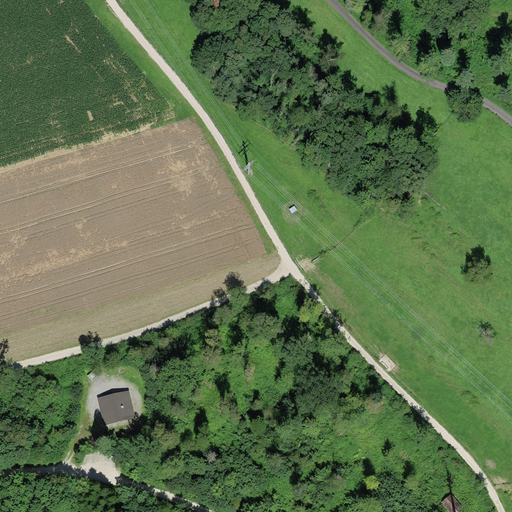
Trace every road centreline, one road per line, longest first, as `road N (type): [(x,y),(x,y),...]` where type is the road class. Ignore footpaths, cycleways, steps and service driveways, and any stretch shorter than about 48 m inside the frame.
road 1 (track): [(110,0),(208,122),(291,269),(330,316),(435,411),(502,511)]
road 2 (track): [(291,269),(76,350),(0,368)]
road 3 (track): [(511,123),(397,59),(337,0)]
road 4 (track): [(0,473),(119,480),(207,511)]
